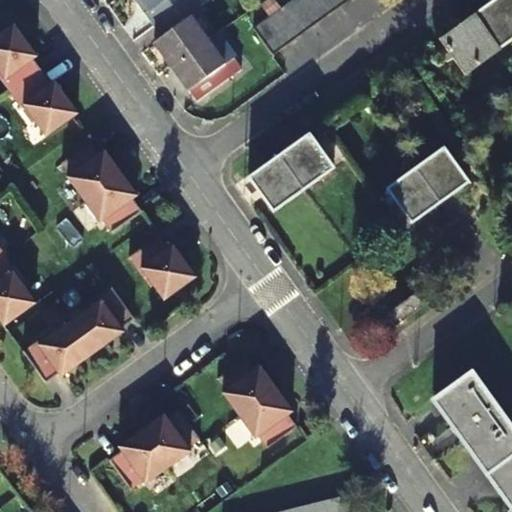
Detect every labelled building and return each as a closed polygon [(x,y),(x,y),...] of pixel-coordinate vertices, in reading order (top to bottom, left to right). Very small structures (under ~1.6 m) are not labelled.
[(140,0),(158,23),(183,5),(189,0),(140,0)] [(166,35),(155,44),(172,67),(209,40),(192,17),(203,8),(196,0),(189,0),(183,5),(158,23),(166,35)] [(306,0),(295,0),(291,3),(310,29),(321,20),(306,0)] [(322,0),(306,0),(321,20),(332,12),(322,0)] [(341,0),(322,0),(332,12),(344,4),(341,0)] [(511,0),(498,0),(477,15),(501,49),(511,41),(511,0)] [(298,37),(310,29),(291,3),(283,8),(279,11),(298,37)] [(279,11),(268,20),(286,45),(298,37),(279,11)] [(477,15),(441,41),(466,75),(501,49),(477,15)] [(256,28),(274,54),(286,45),(268,20),(256,28)] [(0,80),(11,95),(41,73),(32,60),(35,57),(12,25),(0,34),(0,80)] [(235,58),(238,56),(221,32),(209,40),(172,67),(198,102),(243,69),(235,58)] [(50,85),(41,73),(11,95),(32,124),(34,123),(45,138),(72,119),(77,115),(54,83),(50,85)] [(280,156),(305,190),(334,168),(310,134),(280,156)] [(83,201),(115,177),(109,169),(113,165),(103,151),(99,155),(90,142),(61,163),(70,176),(66,178),(83,201)] [(417,169),(442,204),(473,182),(448,147),(417,169)] [(280,156),(249,178),(274,212),(305,190),(280,156)] [(115,177),(120,174),(113,165),(109,169),(115,177)] [(417,169),(387,190),(412,225),(442,204),(417,169)] [(127,183),(120,174),(115,177),(122,186),(127,183)] [(122,186),(115,177),(83,201),(99,224),(103,221),(112,234),(139,213),(141,213),(132,200),(136,198),(127,183),(122,186)] [(169,249),(159,236),(157,238),(131,257),(153,286),(155,285),(166,300),(177,292),(195,278),(172,247),(169,249)] [(0,323),(3,327),(35,304),(24,289),(26,288),(5,257),(0,261),(0,323)] [(84,313),(69,323),(92,356),(123,333),(121,330),(134,320),(112,289),(83,310),(84,313)] [(389,314),(397,326),(424,306),(416,294),(394,311),(389,314)] [(92,356),(69,323),(54,334),(52,332),(23,353),(45,384),(59,375),(61,378),(92,356)] [(239,417),(271,393),(265,384),(269,381),(259,367),(255,370),(246,358),(231,369),(217,379),(226,391),(222,394),(239,417)] [(511,427),(473,373),(435,401),(511,509),(511,427)] [(276,389),(269,381),(265,384),(271,393),(276,389)] [(282,398),(276,389),(271,393),(278,402),(282,398)] [(278,402),(271,393),(239,417),(255,440),(259,437),(268,449),(297,428),(288,416),(293,413),(282,398),(278,402)] [(153,429),(143,436),(167,469),(190,452),(187,448),(200,440),(179,410),(167,419),(163,415),(149,425),(153,429)] [(153,429),(149,425),(140,432),(143,436),(153,429)] [(143,436),(140,432),(131,438),(135,443),(143,436)] [(144,486),(167,469),(143,436),(135,443),(131,438),(117,448),(120,453),(108,461),(129,491),(141,482),(144,486)] [(353,511),(350,498),(337,501),(325,504),(312,507),(298,511),(293,511),(353,511)]
